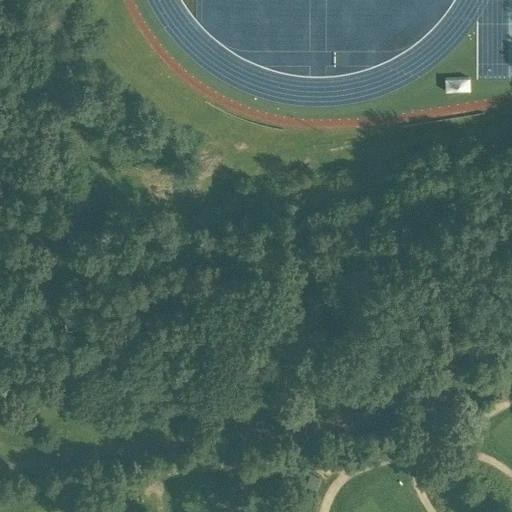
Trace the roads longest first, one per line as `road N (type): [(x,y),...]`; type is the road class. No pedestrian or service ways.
road 1 (unclassified): [(0,469),(356,423),(511,372)]
road 2 (track): [(431,511),(418,488),(420,456),(511,399)]
